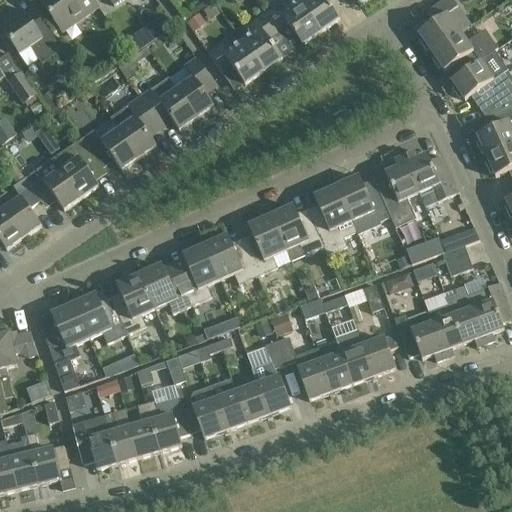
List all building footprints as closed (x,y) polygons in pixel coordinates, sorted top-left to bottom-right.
[(98,10),(91,0),(42,0),(39,2),(62,35),(98,10)] [(321,35),(299,4),(296,0),(288,0),(265,16),(280,37),(290,30),(302,48),(321,35)] [(332,0),(304,0),(299,4),(321,35),(340,22),(327,4),(332,0)] [(354,0),(360,8),(371,0),(354,0)] [(429,52),(431,55),(460,35),(470,28),(458,11),(450,0),(448,0),(446,2),(427,15),(435,25),(418,36),(422,42),(420,43),(427,54),(429,52)] [(220,16),(214,6),(203,13),(210,23),(220,16)] [(20,11),(0,24),(0,29),(9,42),(20,57),(28,69),(38,61),(42,66),(64,51),(53,36),(42,20),(31,27),(20,11)] [(165,16),(152,25),(162,39),(174,30),(165,16)] [(206,26),(199,16),(188,24),(195,34),(206,26)] [(280,37),(265,16),(246,30),(251,37),(241,44),(264,75),(282,62),(269,44),(280,37)] [(490,57),(498,51),(485,32),(467,45),(460,35),(431,55),(434,59),(432,61),(439,72),(442,70),(444,74),(460,63),(467,73),(480,64),(483,62),(490,57)] [(245,88),(264,75),(241,44),(232,50),(227,43),(224,45),(208,56),(222,76),(232,70),(245,88)] [(498,51),(490,57),(483,62),(480,64),(467,73),(461,77),(452,84),(451,84),(454,88),(452,90),(459,100),(462,99),(465,103),(481,92),(488,102),(481,106),(489,119),(511,108),(511,88),(511,87),(511,86),(511,80),(507,73),(494,55),(498,52),(498,51)] [(177,93),(196,122),(214,109),(202,93),(213,85),(196,61),(185,69),(194,81),(177,93)] [(101,81),(91,67),(80,74),(90,88),(101,81)] [(37,97),(22,75),(8,85),(23,106),(37,97)] [(139,101),(156,125),(167,117),(179,134),(196,122),(177,93),(159,105),(151,93),(139,101)] [(60,109),(54,99),(46,105),(53,114),(60,109)] [(156,125),(139,101),(110,121),(119,133),(139,162),(156,149),(145,133),(156,125)] [(484,155),(486,159),(500,153),(511,147),(511,108),(489,119),(495,130),(477,138),(478,142),(475,144),(481,156),(484,155)] [(5,122),(0,126),(0,145),(2,148),(16,138),(5,122)] [(99,165),(110,157),(121,174),(139,162),(119,133),(101,145),(93,133),(82,141),(99,165)] [(54,161),(81,201),(99,189),(93,181),(104,173),(99,165),(82,141),(54,161)] [(511,147),(500,153),(486,159),(487,162),(485,164),(490,176),(493,175),(495,180),(511,172),(511,147)] [(403,160),(419,197),(431,191),(438,205),(458,196),(442,159),(430,164),(427,158),(418,162),(415,154),(403,160)] [(379,196),(391,221),(396,231),(416,222),(407,202),(419,197),(403,160),(394,164),(397,171),(385,176),(391,190),(379,196)] [(43,207),(54,199),(64,213),(81,201),(54,161),(25,181),(30,189),(43,207)] [(370,230),(391,221),(379,196),(376,187),(364,192),(359,180),(336,189),(352,225),(366,219),(370,230)] [(19,198),(30,189),(25,181),(13,190),(19,198)] [(336,189),(314,200),(320,212),(309,217),(324,250),(328,259),(347,250),(344,242),(357,236),(352,225),(336,189)] [(0,201),(0,206),(4,213),(24,241),(41,229),(30,213),(21,200),(14,206),(7,196),(0,201)] [(0,244),(6,253),(24,241),(4,213),(0,206),(0,244)] [(271,219),(286,254),(300,248),(305,259),(324,250),(309,217),(299,222),(293,209),(271,219)] [(286,254),(271,219),(248,229),(254,242),(243,246),(258,280),(278,271),(273,260),(286,254)] [(205,248),(221,284),(234,278),(239,289),(258,280),(243,246),(233,251),(227,238),(205,248)] [(441,245),(446,256),(458,251),(454,241),(441,245)] [(188,271),(178,276),(184,289),(193,309),(212,301),(207,290),(221,284),(205,248),(182,258),(188,271)] [(446,269),(469,261),(465,249),(458,251),(446,256),(442,257),(446,269)] [(407,258),(397,263),(401,271),(411,267),(407,258)] [(469,261),(446,269),(451,280),(454,279),(473,272),(469,261)] [(434,267),(424,270),(428,282),(438,278),(434,267)] [(193,309),(184,289),(178,276),(167,281),(162,268),(139,278),(155,313),(168,307),(173,318),(193,309)] [(413,289),(408,276),(385,285),(389,297),(413,289)] [(346,277),(338,280),(343,291),(351,288),(346,277)] [(122,301),(112,305),(127,339),(146,330),(141,319),(155,313),(139,278),(117,288),(122,301)] [(465,290),(470,305),(486,347),(495,344),(492,337),(504,333),(502,327),(511,323),(511,319),(504,297),(500,287),(469,299),(465,290)] [(384,312),(375,288),(363,292),(372,316),(384,312)] [(304,293),(310,305),(319,301),(314,289),(304,293)] [(456,298),(446,301),(452,319),(463,348),(474,344),(477,350),(486,347),(470,305),(465,290),(455,294),(456,298)] [(127,339),(112,305),(102,310),(96,297),(73,307),(89,342),(103,336),(107,347),(127,339)] [(448,307),(428,314),(445,362),(454,358),(452,352),(463,348),(452,319),(446,301),(446,302),(448,307)] [(338,311),(335,303),(323,307),(326,315),(338,311)] [(76,348),(89,342),(73,307),(51,317),(57,330),(45,335),(60,369),(78,360),(81,359),(76,348)] [(318,319),(313,307),(301,312),(305,324),(318,319)] [(281,308),(273,312),(276,318),(283,315),(281,308)] [(436,365),(445,362),(428,314),(407,322),(405,318),(394,322),(409,362),(420,357),(422,363),(434,358),(436,365)] [(293,333),(287,317),(271,323),(277,339),(293,333)] [(237,321),(227,324),(230,334),(241,330),(237,321)] [(268,326),(257,330),(261,342),(272,338),(268,326)] [(220,338),(217,330),(207,334),(210,342),(220,338)] [(353,388),(374,380),(362,349),(357,333),(335,341),(336,344),(353,388)] [(16,334),(0,337),(0,383),(5,402),(13,401),(9,377),(8,378),(6,371),(17,369),(15,357),(21,356),(29,361),(38,357),(30,335),(17,338),(16,334)] [(204,337),(195,341),(198,346),(207,342),(204,337)] [(393,338),(362,349),(374,380),(396,372),(389,354),(398,351),(393,338)] [(230,341),(218,345),(221,354),(233,349),(230,341)] [(277,345),(286,369),(295,365),(309,404),(331,396),(315,352),(296,359),(289,341),(277,345)] [(331,396),(353,388),(336,344),(315,352),(331,396)] [(209,358),(221,354),(218,345),(197,353),(201,365),(211,362),(209,358)] [(286,369),(277,345),(265,349),(271,365),(274,373),(286,369)] [(138,364),(136,359),(120,364),(123,373),(139,367),(138,364)] [(186,384),(178,360),(166,365),(174,388),(186,384)] [(271,365),(252,372),(258,387),(269,418),(291,410),(284,392),(280,379),(277,380),(274,373),(271,365)] [(148,373),(138,376),(142,388),(152,385),(148,373)] [(74,376),(60,381),(65,395),(79,390),(74,376)] [(130,380),(119,384),(123,395),(134,391),(130,380)] [(226,434),(248,426),(236,395),(231,382),(210,390),(226,434)] [(105,400),(120,395),(117,384),(102,389),(105,400)] [(236,395),(248,426),(269,418),(258,387),(236,395)] [(226,434),(210,390),(193,396),(189,402),(193,411),(197,423),(204,442),(226,434)] [(146,407),(160,455),(182,449),(179,441),(192,437),(184,414),(183,415),(179,401),(156,408),(155,404),(146,407)] [(59,425),(54,405),(44,407),(49,427),(59,425)] [(130,430),(140,461),(160,455),(146,407),(138,409),(143,426),(130,430)] [(25,429),(27,439),(39,488),(61,483),(59,475),(71,472),(65,448),(46,453),(40,454),(36,437),(35,437),(29,415),(22,417),(25,429)] [(104,419),(118,468),(140,461),(130,430),(118,434),(113,416),(104,419)] [(2,428),(4,434),(25,429),(21,417),(1,424),(2,428)] [(118,468),(104,419),(72,428),(82,469),(94,465),(97,474),(118,468)] [(7,450),(10,462),(18,494),(39,488),(27,439),(21,441),(22,446),(7,450)] [(0,498),(18,494),(10,462),(7,450),(6,444),(0,445),(0,498)]
